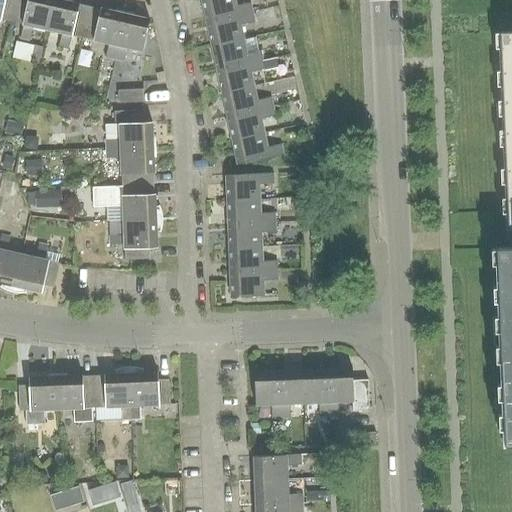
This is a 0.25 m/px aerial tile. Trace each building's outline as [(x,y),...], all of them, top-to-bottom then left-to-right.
[(0,0),(0,20),(1,20),(11,23),(16,0),(0,0)] [(46,31),(53,0),(16,0),(11,23),(22,25),(19,39),(29,41),(32,27),(46,31)] [(53,0),(46,31),(61,34),(58,48),(67,50),(70,36),(82,39),(88,12),(77,10),(78,5),(66,2),(66,0),(53,0)] [(233,0),(200,0),(205,23),(251,13),(249,4),(235,6),(233,0)] [(88,12),(82,39),(107,44),(104,58),(114,60),(124,15),(99,10),(98,15),(88,12)] [(251,13),(205,23),(210,47),(242,40),(239,25),(253,22),(251,13)] [(148,21),(124,15),(114,60),(123,62),(126,49),(141,52),(148,21)] [(497,249),(504,446),(511,446),(511,33),(500,34),(509,249),(497,249)] [(242,40),(210,47),(215,71),(261,60),(259,51),(245,54),(242,40)] [(34,45),(34,46),(30,62),(39,64),(43,47),(34,45)] [(263,61),(265,71),(278,68),(276,58),(263,61)] [(261,60),(215,71),(221,94),(253,87),(250,73),(263,70),(261,60)] [(158,83),(165,81),(163,72),(156,74),(158,83)] [(253,87),(221,94),(226,118),(271,108),(269,99),(256,102),(253,87)] [(142,90),(117,91),(117,104),(143,103),(142,90)] [(271,108),(226,118),(231,142),(263,134),(260,120),(273,117),(271,108)] [(105,150),(152,148),(151,123),(143,123),(143,111),(113,112),(114,125),(118,125),(119,140),(105,140),(105,150)] [(5,134),(21,138),(24,125),(8,121),(5,134)] [(263,134),(231,142),(236,166),(282,156),(280,145),(266,148),(263,134)] [(25,136),(24,149),(37,150),(38,137),(25,136)] [(152,148),(105,150),(106,159),(119,159),(121,185),(148,184),(148,173),(153,173),(152,148)] [(5,156),(2,169),(12,171),(15,158),(5,156)] [(42,160),(26,160),(26,176),(42,176),(42,160)] [(226,200),(259,199),(258,185),(272,184),(272,175),(225,177),(226,200)] [(121,185),(121,197),(107,198),(108,207),(121,207),(122,221),(162,219),(161,217),(161,214),(160,211),(159,209),(158,206),(157,207),(154,207),(154,194),(149,195),(148,184),(121,185)] [(61,190),(36,191),(36,193),(36,205),(36,209),(62,208),(61,190)] [(36,205),(36,193),(28,193),(28,205),(36,205)] [(259,214),(259,199),(226,200),(227,225),(274,223),(274,213),(259,214)] [(109,237),(109,246),(123,245),(124,261),(149,260),(149,249),(156,249),(155,232),(158,232),(158,233),(159,233),(160,231),(161,228),(161,225),(162,222),(162,219),(122,221),(123,236),(109,237)] [(274,232),(274,223),(227,225),(228,249),(261,248),(260,233),(274,232)] [(0,284),(1,285),(0,288),(0,287),(0,289),(1,290),(4,291),(6,292),(9,293),(12,294),(20,255),(6,252),(9,238),(0,236),(0,284)] [(23,295),(26,294),(26,293),(25,293),(25,290),(41,294),(43,286),(53,289),(59,264),(44,260),(47,247),(38,245),(35,258),(20,255),(12,294),(15,295),(17,295),(20,295),(23,295)] [(261,262),(261,248),(228,249),(228,273),(275,272),(275,261),(261,262)] [(275,280),(275,272),(228,273),(229,298),(263,296),(262,281),(275,280)] [(131,422),(128,367),(125,368),(122,368),(119,369),(117,370),(114,371),(114,372),(115,372),(115,375),(103,376),(103,381),(93,381),(94,409),(120,408),(121,422),(131,422)] [(140,407),(169,406),(168,380),(154,381),(154,374),(157,374),(157,373),(142,374),(142,371),(143,371),(143,370),(140,369),(137,368),(134,368),(131,367),(128,367),(131,422),(140,421),(140,407)] [(351,401),(352,412),(369,411),(367,380),(352,381),(351,369),(327,370),(329,417),(337,416),(337,402),(351,401)] [(302,371),(304,403),(318,402),(319,417),(329,417),(327,370),(302,371)] [(277,372),(280,419),(290,419),(289,404),(304,403),(302,371),(277,372)] [(280,419),(277,372),(253,373),(254,406),(270,405),(271,420),(280,419)] [(82,376),(57,378),(58,411),(73,410),(73,424),(92,423),(91,409),(94,409),(93,381),(82,382),(82,376)] [(58,411),(57,378),(28,379),(28,380),(32,380),(32,386),(17,387),(18,412),(25,412),(26,426),(44,425),(43,411),(58,411)] [(255,424),(250,424),(251,435),(261,434),(260,424),(255,424)] [(364,433),(364,446),(375,446),(375,433),(364,433)] [(254,482),(287,480),(286,467),(300,466),(299,455),(253,457),(254,482)] [(129,478),(128,466),(116,466),(116,479),(129,478)] [(254,482),(255,506),(302,504),(301,495),(287,495),(287,480),(254,482)] [(51,495),(55,511),(84,502),(79,487),(51,495)] [(105,502),(100,487),(88,491),(93,506),(105,502)] [(326,491),(305,491),(305,502),(326,502),(326,491)]
